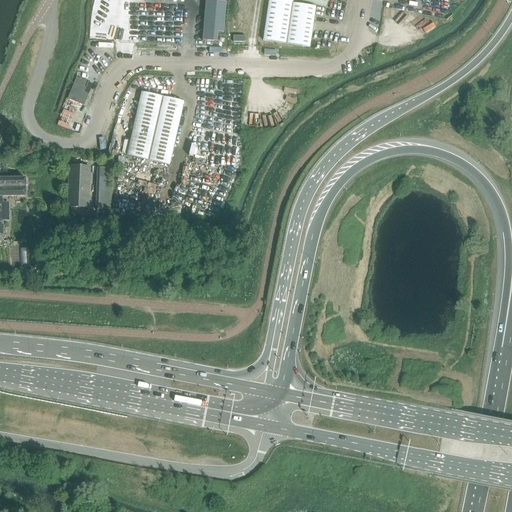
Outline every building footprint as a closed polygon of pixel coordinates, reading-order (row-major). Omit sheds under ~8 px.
[(202,40),(216,41),(217,32),(223,32),(225,0),(195,0),(205,1),(202,40)] [(268,0),(262,40),(309,47),(316,6),(293,3),(292,0),(268,0)] [(67,99),(83,105),(88,94),(83,92),(88,82),(76,77),(67,99)] [(127,155),(148,160),(162,97),(141,92),(127,155)] [(162,97),(148,160),(169,164),(183,101),(162,97)] [(68,165),(67,207),(88,208),(90,166),(68,165)] [(0,240),(3,240),(3,221),(3,203),(3,196),(25,196),(25,178),(0,178),(0,240)]
